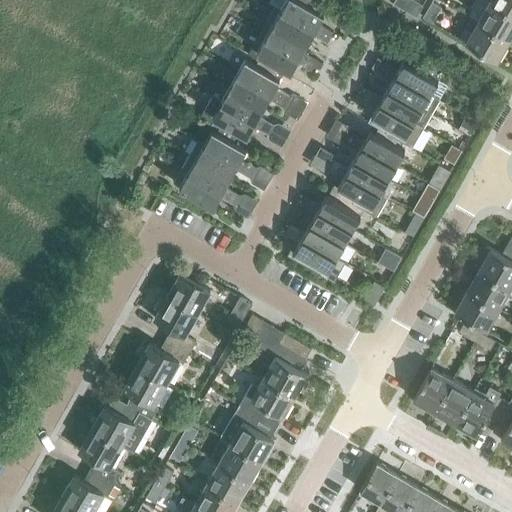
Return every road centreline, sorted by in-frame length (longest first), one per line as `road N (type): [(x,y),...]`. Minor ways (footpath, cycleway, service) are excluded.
road 1 (residential): [(0,501),(148,240),(170,236),(235,273)]
road 2 (residential): [(380,357),(482,179)]
road 3 (residential): [(235,273),(326,101)]
road 4 (residential): [(511,494),(356,405)]
road 5 (residential): [(235,273),(380,357)]
road 6 (residential): [(291,511),(356,405)]
